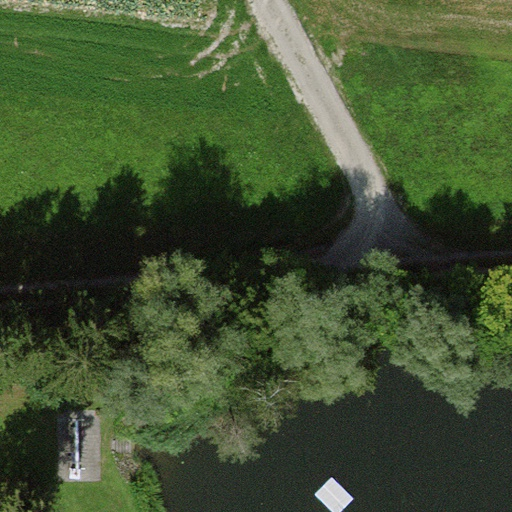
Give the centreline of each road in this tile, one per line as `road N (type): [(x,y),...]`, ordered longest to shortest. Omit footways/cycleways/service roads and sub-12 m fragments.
road 1 (track): [(0,294),(511,254)]
road 2 (track): [(268,0),(411,261)]
